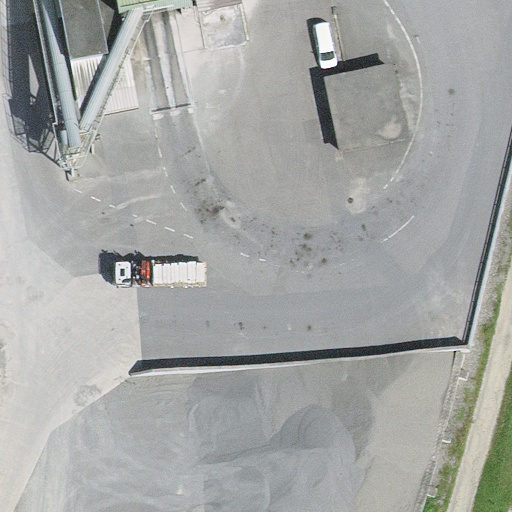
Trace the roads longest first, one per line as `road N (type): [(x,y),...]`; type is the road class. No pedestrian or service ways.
road 1 (unknown): [(78,285),(117,306),(223,315),(303,308),(378,279),(423,233),(451,145),(449,51),(431,0)]
road 2 (track): [(511,320),(458,511)]
